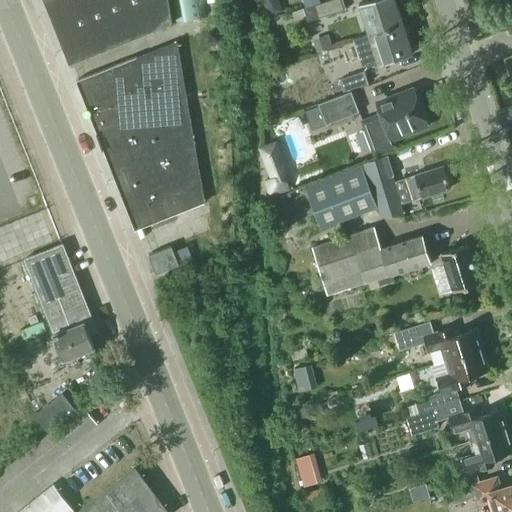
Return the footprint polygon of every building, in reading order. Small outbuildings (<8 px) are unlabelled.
[(44,0),(69,62),(183,18),(176,0),(44,0)] [(206,15),(203,0),(177,0),(184,19),(206,15)] [(279,0),(267,0),(264,2),(269,16),(283,10),(279,0)] [(344,0),(327,0),(293,11),(295,17),(308,13),(310,19),(347,7),(344,0)] [(368,33),(403,22),(395,0),(366,0),(359,3),(368,33)] [(368,33),(353,38),(362,65),(366,63),(367,67),(378,64),(413,53),(403,22),(368,33)] [(325,37),(314,41),(317,51),(328,47),(325,37)] [(177,40),(76,80),(134,230),(205,202),(177,40)] [(364,70),(339,78),(343,91),(368,83),(364,70)] [(377,104),(381,114),(361,121),(372,150),(392,142),(390,136),(426,122),(414,90),(377,104)] [(361,111),(353,91),(321,103),(327,117),(329,123),(361,111)] [(327,117),(321,103),(303,110),(308,124),(327,117)] [(271,177),(265,180),(270,196),(290,188),(284,172),(288,171),(279,147),(262,154),(271,177)] [(443,166),(404,178),(396,181),(394,176),(396,175),(390,154),(305,186),(321,227),(381,206),(382,212),(406,214),(403,203),(411,201),(450,188),(443,166)] [(312,247),(323,281),(326,291),(427,261),(429,267),(432,266),(439,292),(451,289),(452,290),(479,282),(467,243),(440,252),(441,253),(429,257),(422,234),(380,248),(374,227),(312,247)] [(96,330),(74,274),(62,244),(23,259),(62,359),(94,347),(88,333),(96,330)] [(155,274),(178,264),(171,246),(148,255),(155,274)] [(436,362),(447,359),(483,348),(477,327),(454,334),(451,326),(434,331),(430,320),(393,331),(399,349),(426,341),(429,348),(432,347),(436,362)] [(410,405),(413,414),(460,399),(456,387),(469,383),(466,376),(490,369),(483,348),(447,359),(451,373),(437,377),(442,391),(428,396),(429,399),(410,405)] [(297,380),(299,391),(316,387),(314,376),(297,380)] [(30,413),(44,432),(82,404),(67,385),(30,413)] [(471,439),(508,428),(501,407),(478,414),(476,406),(463,410),(460,399),(413,414),(413,416),(402,419),(406,434),(413,432),(413,434),(440,426),(438,419),(449,415),(453,429),(466,425),(471,439)] [(84,404),(0,469),(0,497),(97,421),(84,404)] [(462,457),(465,470),(454,473),(459,487),(480,481),(476,469),(493,464),(491,456),(511,449),(511,443),(508,428),(471,439),(475,453),(462,457)] [(297,458),(302,473),(318,468),(314,453),(297,458)] [(168,511),(134,466),(76,511),(168,511)] [(492,497),(496,509),(511,503),(511,483),(501,487),(497,475),(480,481),(459,487),(448,490),(453,503),(477,496),(479,501),(492,497)] [(69,511),(74,508),(53,482),(15,511),(69,511)] [(321,488),(306,493),(311,509),(326,505),(321,488)] [(511,511),(511,503),(496,509),(496,511),(511,511)]
